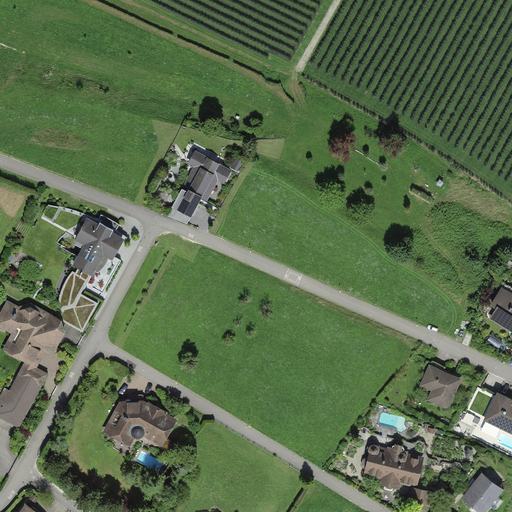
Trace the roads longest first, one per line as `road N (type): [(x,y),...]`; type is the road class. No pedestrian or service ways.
road 1 (residential): [(511,376),(159,221)]
road 2 (residential): [(94,341),(379,511)]
road 3 (residential): [(159,221),(0,158)]
road 4 (residential): [(94,341),(22,470)]
road 5 (track): [(311,123),(294,80),(337,0)]
road 6 (residential): [(159,221),(94,341)]
